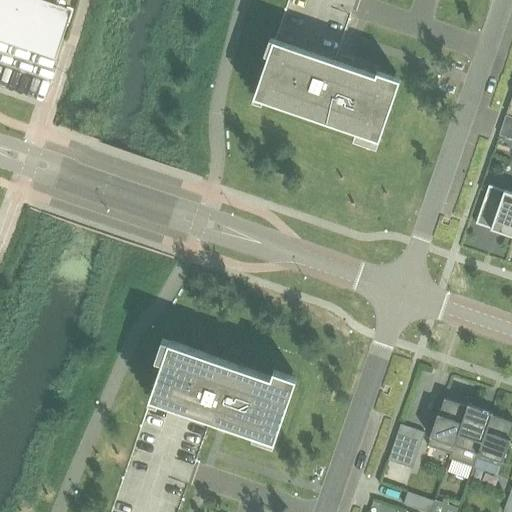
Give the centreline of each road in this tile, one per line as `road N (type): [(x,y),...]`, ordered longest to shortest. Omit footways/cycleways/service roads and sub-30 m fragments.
road 1 (tertiary): [(401,291),(0,155)]
road 2 (residential): [(401,291),(500,0)]
road 3 (unclassified): [(401,291),(325,511)]
